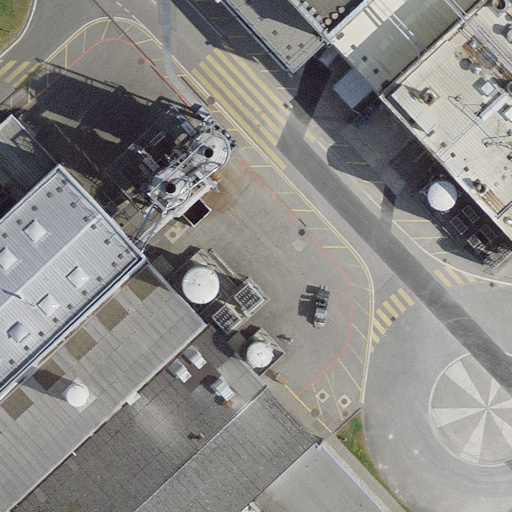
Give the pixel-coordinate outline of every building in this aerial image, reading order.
[(238,0),(297,63),(327,34),(295,0),(238,0)] [(364,0),(295,0),(327,34),(364,0)] [(511,0),(364,0),(327,34),(511,231),(511,0)] [(0,504),(197,316),(53,166),(14,202),(0,215),(0,504)] [(0,215),(14,202),(0,187),(0,215)] [(385,511),(197,316),(0,504),(0,511),(385,511)]
